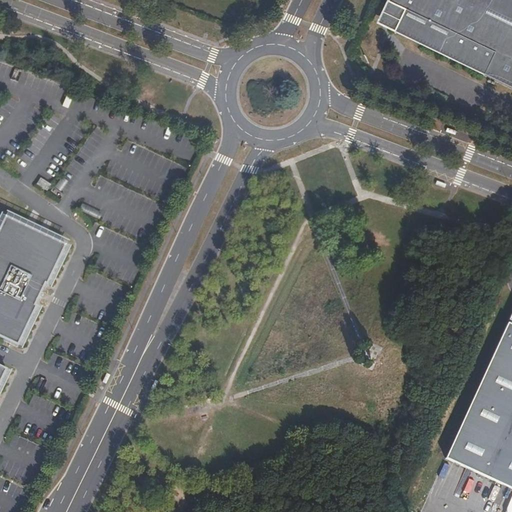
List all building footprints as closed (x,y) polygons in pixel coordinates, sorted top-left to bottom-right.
[(416,0),(385,0),(376,20),(410,37),(413,31),(411,27),(415,17),(422,15),(427,5),(416,0)] [(511,0),(416,0),(427,5),(422,15),(415,17),(411,27),(413,31),(410,37),(511,86),(511,0)] [(37,183),(47,190),(51,184),(40,177),(37,183)] [(45,284),(47,284),(66,244),(5,215),(0,225),(0,336),(18,345),(37,304),(35,304),(45,284)] [(448,462),(511,490),(511,315),(510,321),(511,321),(511,322),(508,324),(445,460),(448,462)]
